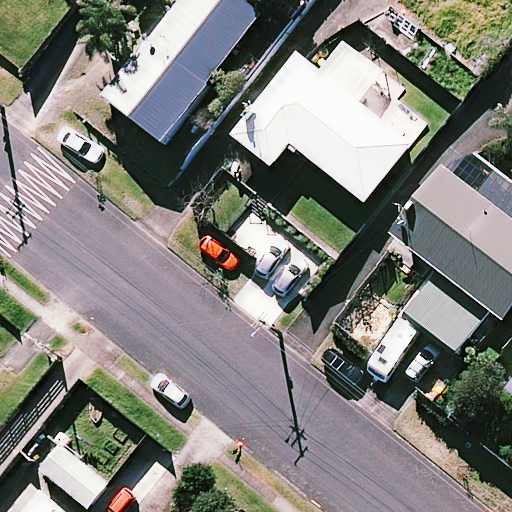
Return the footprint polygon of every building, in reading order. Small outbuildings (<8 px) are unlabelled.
[(271,15),(251,0),(191,0),(113,101),(170,145),(271,15)] [(390,76),(351,46),(329,75),(307,58),(245,140),(281,168),(298,145),(373,202),(418,144),(368,106),(390,76)] [(460,354),(494,309),(510,321),(511,318),(511,218),(452,173),(402,239),(444,271),(410,316),(460,354)] [(115,486),(66,448),(48,471),(96,510),(115,486)] [(73,511),(49,492),(32,511),(73,511)]
